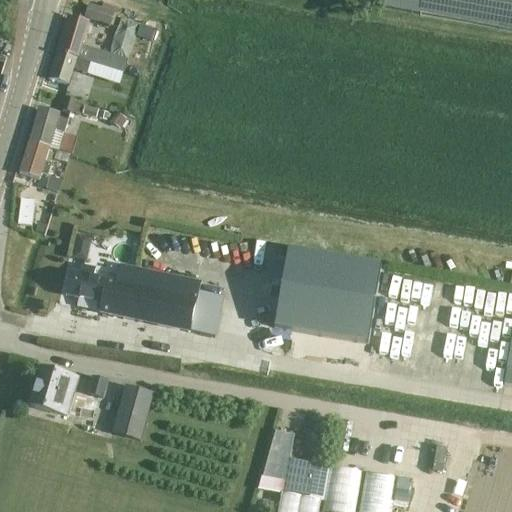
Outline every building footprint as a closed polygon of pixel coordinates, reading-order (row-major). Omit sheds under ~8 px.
[(110,24),(114,14),(91,6),(87,17),(110,24)] [(56,53),(56,54),(76,60),(78,55),(88,25),(67,19),(58,48),(56,53)] [(151,38),(154,27),(145,24),(142,35),(151,38)] [(56,54),(48,79),(68,85),(73,71),(86,76),(90,65),(76,60),(56,54)] [(125,87),(134,88),(136,77),(127,75),(125,87)] [(80,116),(83,105),(64,98),(60,112),(72,115),(73,114),(80,116)] [(84,108),(82,116),(96,120),(99,112),(84,108)] [(38,111),(28,142),(48,149),(59,152),(64,135),(68,121),(58,118),(58,117),(38,111)] [(100,113),(98,119),(105,121),(107,115),(100,113)] [(120,130),(126,121),(114,113),(108,122),(120,130)] [(44,163),(48,149),(28,143),(18,174),(39,181),(40,175),(46,177),(50,165),(44,163)] [(48,179),(45,190),(57,194),(60,182),(48,179)] [(40,217),(47,197),(31,191),(24,211),(40,217)] [(22,227),(34,230),(36,218),(25,215),(22,227)] [(227,243),(222,269),(242,273),(247,247),(227,243)] [(275,249),(259,340),(352,356),(368,265),(275,249)] [(199,285),(119,268),(116,284),(92,279),(94,271),(80,268),(78,276),(69,274),(65,296),(101,304),(99,313),(189,333),(199,285)] [(511,334),(503,385),(511,386),(511,334)] [(67,418),(78,380),(40,369),(29,407),(67,418)] [(93,380),(89,395),(101,399),(106,383),(93,380)] [(139,442),(152,396),(125,388),(112,435),(139,442)] [(290,461),(284,495),(308,500),(315,466),(290,461)] [(282,495),(278,511),(318,511),(320,502),(308,500),(284,495),(282,495)]
